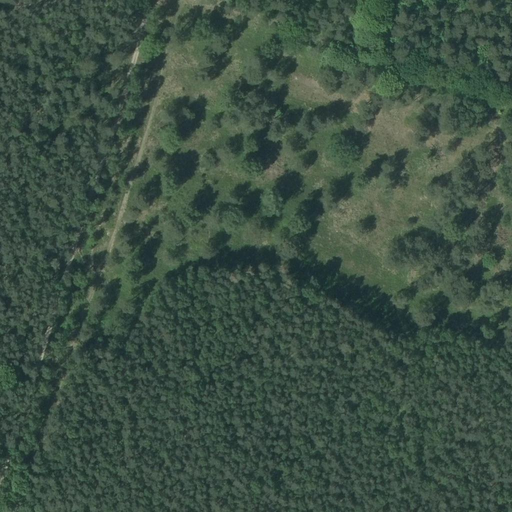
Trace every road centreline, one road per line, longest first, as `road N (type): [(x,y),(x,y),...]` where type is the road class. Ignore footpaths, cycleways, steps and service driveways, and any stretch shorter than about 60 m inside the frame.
road 1 (unknown): [(180,0),(136,166),(21,511)]
road 2 (track): [(0,482),(147,0)]
